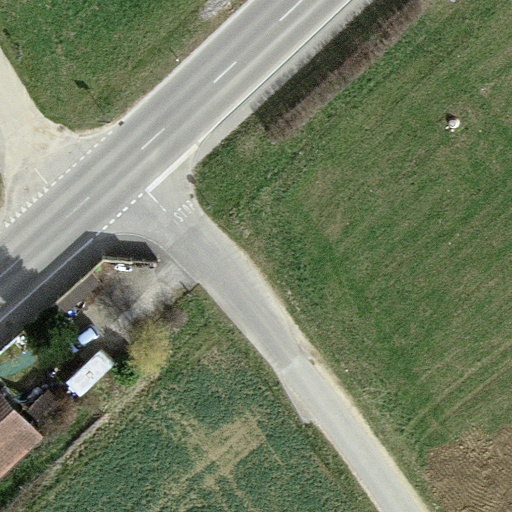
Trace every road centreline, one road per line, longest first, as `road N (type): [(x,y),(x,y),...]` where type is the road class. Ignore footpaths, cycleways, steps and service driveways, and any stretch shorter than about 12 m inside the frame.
road 1 (unclassified): [(133,159),(282,305),(431,511)]
road 2 (tertiary): [(302,0),(133,159)]
road 3 (tertiary): [(133,159),(0,278)]
road 4 (track): [(0,70),(75,216)]
